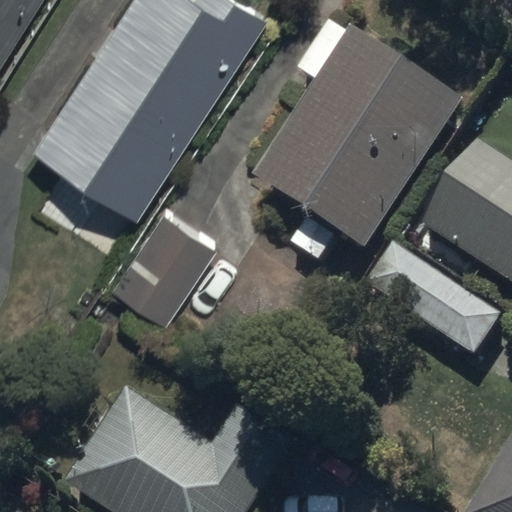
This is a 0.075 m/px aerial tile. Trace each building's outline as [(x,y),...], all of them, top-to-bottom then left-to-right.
[(0,0),(0,59),(38,0),(0,0)] [(141,209),(270,10),(254,0),(126,0),(36,140),(141,209)] [(320,85),(261,182),(315,215),(296,246),(357,283),(467,103),(336,24),(305,76),(320,85)] [(511,161),(488,145),(431,229),(511,283),(511,161)] [(0,169),(0,211),(19,183),(0,169)] [(219,241),(163,205),(113,283),(169,319),(219,241)] [(397,243),(369,287),(482,361),(511,318),(397,243)] [(133,392),(71,488),(108,511),(267,511),(309,447),(247,407),(221,448),(133,392)] [(511,511),(511,461),(479,511),(511,511)]
